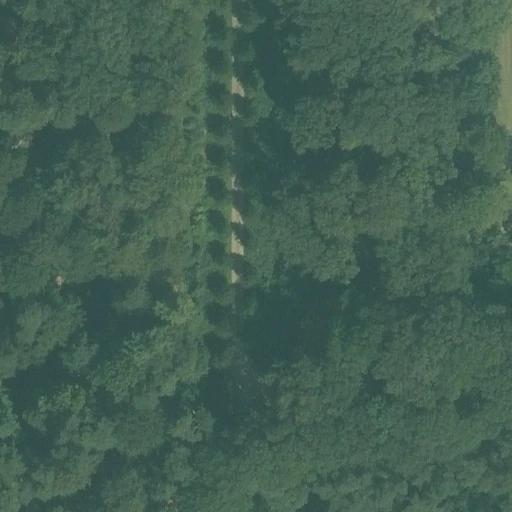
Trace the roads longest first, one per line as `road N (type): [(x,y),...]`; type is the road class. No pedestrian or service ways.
road 1 (unclassified): [(235,410),(239,0)]
road 2 (track): [(235,410),(511,342)]
